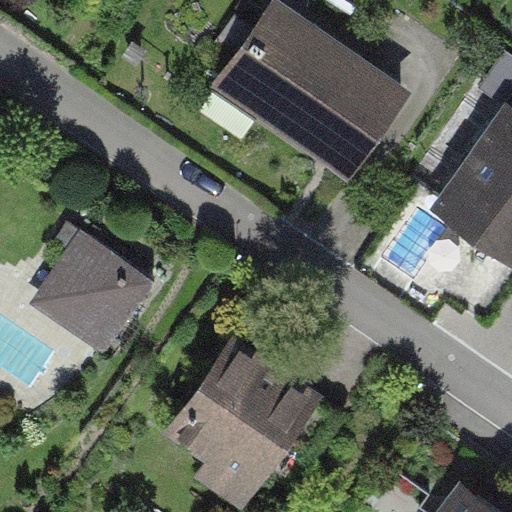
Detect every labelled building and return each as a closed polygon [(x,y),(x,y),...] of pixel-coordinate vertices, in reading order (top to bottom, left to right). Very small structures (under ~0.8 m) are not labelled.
[(280,0),(274,0),(217,87),(347,172),(406,83),(280,0)] [(474,213),(511,239),(511,104),(443,203),(469,221),(474,213)] [(155,277),(89,231),(43,298),(109,343),(155,277)] [(342,410),(236,337),(176,425),(254,479),(259,471),(287,490),(342,410)] [(511,511),(511,507),(465,479),(444,511),(511,511)]
